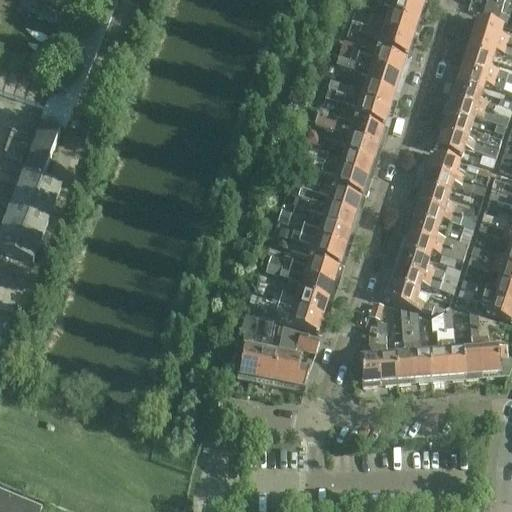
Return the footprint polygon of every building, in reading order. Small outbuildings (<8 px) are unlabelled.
[(92,0),(41,125),(64,134),(118,0),(92,0)] [(383,0),(368,0),(368,4),(391,11),(388,19),(420,29),(424,17),(421,16),(422,12),(383,0)] [(383,0),(422,12),(423,8),(426,9),(429,0),(383,0)] [(487,0),(481,19),(490,22),(496,0),(487,0)] [(496,0),(490,22),(497,24),(504,0),(496,0)] [(370,22),(367,30),(411,44),(413,40),(416,41),(420,29),(388,19),(385,27),(370,22)] [(473,22),(469,35),(472,36),(471,40),(511,53),(511,44),(499,40),(502,32),(473,22)] [(411,44),(367,30),(365,39),(379,43),(377,51),(410,62),(414,49),(410,48),(411,44)] [(466,43),(462,55),(491,65),(494,56),(511,62),(511,60),(511,53),(471,40),(470,45),(466,43)] [(462,55),(459,68),(462,69),(461,73),(504,87),(506,79),(488,73),(491,65),(462,55)] [(356,68),(399,82),(401,77),(404,78),(408,66),(376,56),(373,64),(358,59),(356,68)] [(356,68),(347,65),(338,62),(335,70),(368,80),(366,89),(398,99),(401,87),(398,86),(399,82),(356,68)] [(55,90),(0,70),(0,95),(46,112),(55,90)] [(456,76),(452,88),(481,97),(483,89),(501,95),(504,87),(461,73),(459,77),(456,76)] [(345,100),(389,114),(390,110),(394,111),(398,99),(366,89),(363,96),(329,85),(326,94),(345,100)] [(452,88),(448,100),(452,101),(450,105),(493,119),(496,111),(478,105),(481,97),(452,88)] [(345,100),(342,108),(358,112),(355,121),(387,131),(391,119),(388,118),(389,114),(345,100)] [(446,108),(442,120),(470,129),(473,121),(491,127),(493,119),(450,105),(449,109),(446,108)] [(320,115),(315,131),(324,134),(377,151),(378,147),(382,148),(386,135),(354,125),(351,133),(337,129),(338,128),(325,124),(327,117),(320,115)] [(442,120),(438,132),(441,133),(440,137),(498,156),(500,148),(467,137),(470,129),(442,120)] [(34,138),(11,130),(0,164),(0,227),(8,202),(10,203),(29,148),(30,149),(34,138)] [(42,183),(59,138),(40,131),(0,236),(0,253),(32,266),(61,190),(42,183)] [(324,134),(322,142),(346,150),(343,158),(375,168),(379,156),(376,155),(377,151),(324,134)] [(435,140),(432,153),(459,162),(462,153),(495,164),(498,156),(440,137),(439,142),(435,140)] [(304,154),(301,162),(367,183),(368,179),(372,180),(375,168),(343,158),(341,166),(304,154)] [(429,172),(428,176),(483,194),(486,185),(455,176),(458,167),(430,158),(426,171),(429,172)] [(367,183),(301,162),(296,179),(305,182),(308,173),(336,182),(333,191),(365,201),(369,188),(366,187),(367,183)] [(420,191),(447,199),(450,191),(481,201),(483,194),(428,176),(427,180),(423,179),(420,191)] [(511,194),(493,188),(490,196),(511,202),(511,194)] [(420,191),(416,203),(419,204),(418,208),(460,222),(460,221),(474,225),(475,222),(472,221),(473,216),(463,213),(445,208),(447,199),(420,191)] [(298,193),(295,201),(355,220),(356,216),(360,217),(364,205),(332,195),(329,203),(298,193)] [(511,202),(490,196),(488,204),(511,211),(511,202)] [(295,201),(293,209),(324,219),(321,227),(353,237),(357,225),(354,224),(355,220),(295,201)] [(413,211),(409,223),(437,232),(440,223),(458,229),(460,222),(418,208),(416,212),(413,211)] [(511,229),(483,220),(480,228),(511,238),(511,229)] [(407,240),(463,259),(466,249),(435,239),(437,232),(409,223),(405,235),(408,236),(407,240)] [(294,231),(293,236),(345,253),(346,248),(349,250),(353,237),(321,227),(319,235),(298,229),(294,231)] [(509,247),(507,254),(511,255),(511,238),(480,228),(477,237),(509,247)] [(293,236),(290,244),(314,251),(311,260),(343,270),(347,258),(343,257),(345,253),(293,236)] [(461,265),(463,259),(407,240),(406,245),(403,244),(399,256),(427,265),(430,255),(461,265)] [(511,255),(507,254),(504,263),(472,253),(470,261),(511,274),(511,255)] [(399,256),(395,268),(398,269),(397,273),(440,286),(442,279),(424,273),(425,271),(427,265),(399,256)] [(511,274),(470,261),(467,269),(499,279),(497,287),(511,292),(511,274)] [(284,265),(281,273),(333,290),(334,286),(337,287),(342,274),(309,264),(307,272),(284,265)] [(281,273),(278,281),(302,289),(299,297),(331,307),(335,295),(331,294),(333,290),(281,273)] [(392,276),(388,288),(417,297),(420,287),(438,293),(440,286),(397,273),(396,277),(392,276)] [(462,285),(459,292),(511,308),(511,292),(497,287),(494,295),(462,285)] [(417,297),(388,288),(384,300),(388,301),(386,306),(429,320),(433,309),(415,303),(417,297)] [(511,308),(459,292),(457,301),(489,311),(486,320),(511,328),(511,308)] [(273,297),(271,305),(323,322),(324,318),(327,319),(331,307),(299,297),(296,305),(273,297)] [(323,322),(271,305),(258,301),(255,309),(291,321),(288,330),(321,340),(325,327),(321,326),(323,322)] [(414,384),(409,318),(400,315),(401,328),(403,358),(395,359),(397,389),(410,388),(409,385),(414,384)] [(431,386),(429,356),(420,357),(418,326),(417,320),(409,318),(414,384),(418,384),(418,387),(431,386)] [(448,382),(442,318),(442,319),(430,325),(431,337),(436,337),(437,356),(429,356),(431,386),(443,385),(443,382),(448,382)] [(471,353),(462,354),(465,384),(477,383),(477,379),(482,379),(476,322),(468,319),(469,334),(471,353)] [(243,351),(237,384),(251,386),(251,383),(256,384),(266,326),(257,325),(245,322),(241,334),(239,338),(243,339),(241,350),(243,351)] [(495,327),(476,322),(482,379),(485,379),(486,382),(507,381),(511,366),(506,364),(505,350),(488,352),(486,333),(495,333),(495,327)] [(259,388),(271,390),(278,357),(269,356),(274,329),(266,326),(256,384),(260,384),(259,388)] [(377,334),(376,341),(380,387),(384,387),(384,390),(397,389),(395,359),(386,360),(385,340),(387,340),(386,328),(377,328),(377,334)] [(278,357),(271,390),(284,393),(287,390),(291,390),(292,394),(302,396),(304,391),(309,374),(299,372),(301,362),(293,360),(296,352),(300,336),(288,333),(282,331),(278,357)] [(369,361),(360,362),(362,392),(376,391),(375,387),(380,387),(376,341),(377,334),(370,332),(368,342),(369,361)] [(300,336),(296,352),(315,358),(319,342),(300,336)] [(452,336),(444,337),(445,345),(448,382),(452,381),(452,385),(465,384),(462,354),(454,354),(452,336)] [(0,511),(34,511),(0,497),(0,511)]
